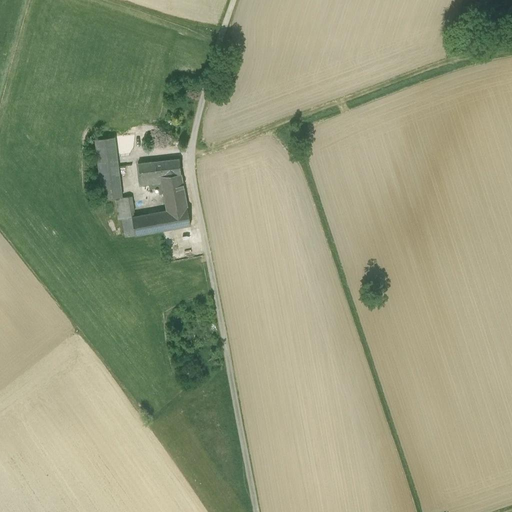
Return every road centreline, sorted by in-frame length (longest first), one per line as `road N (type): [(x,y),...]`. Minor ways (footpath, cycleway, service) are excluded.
road 1 (unclassified): [(233,0),(189,156),(255,511)]
road 2 (track): [(511,49),(460,58),(189,156)]
